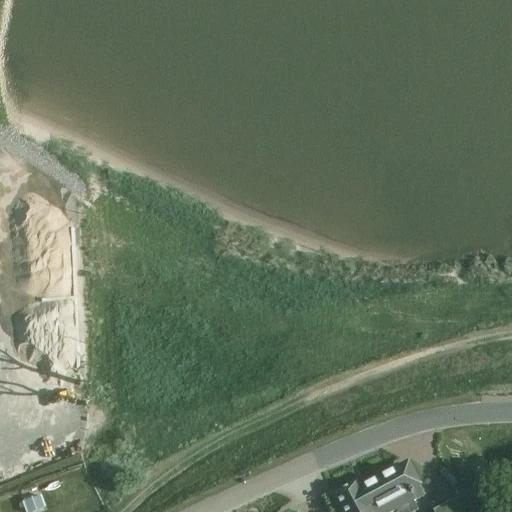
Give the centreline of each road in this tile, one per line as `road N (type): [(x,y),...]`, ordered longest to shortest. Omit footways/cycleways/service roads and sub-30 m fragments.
road 1 (track): [(511,329),(401,358),(296,404),(169,482),(144,511)]
road 2 (tertiary): [(511,412),(410,425),(295,470)]
